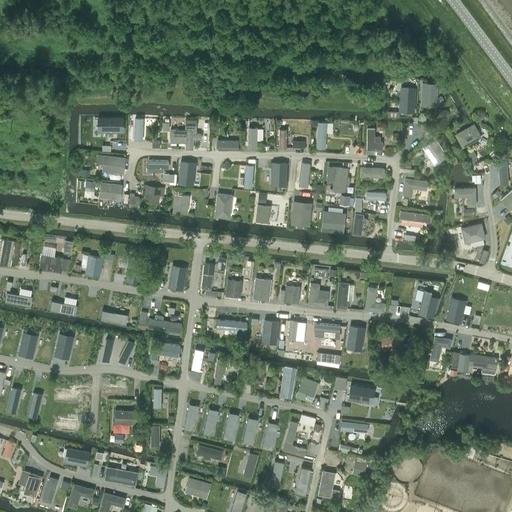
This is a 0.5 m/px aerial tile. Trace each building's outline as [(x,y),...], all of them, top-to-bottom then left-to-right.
[(421,104),(435,105),(437,83),(422,82),(421,104)] [(401,90),(399,111),(414,112),(416,88),(408,88),(408,91),(401,90)] [(123,118),(99,118),(99,132),(123,132),(123,118)] [(135,118),(134,140),(142,140),(142,118),(135,118)] [(170,130),(170,142),(186,142),(186,148),(193,149),(193,138),(201,139),(201,134),(193,134),(193,122),(189,122),(189,120),(185,119),(185,122),(185,130),(170,130)] [(312,122),(311,125),(317,126),(316,148),(324,149),(326,122),(317,122),(312,122)] [(456,134),(462,146),(480,136),(473,124),(456,134)] [(248,127),(248,147),(256,147),(256,127),(248,127)] [(380,136),(374,136),(374,128),(367,128),(366,148),(382,149),(382,141),(380,141),(380,136)] [(434,163),(446,155),(435,139),(423,147),(434,163)] [(217,140),(217,148),(237,148),(237,140),(217,140)] [(97,154),(96,164),(103,165),(102,170),(122,172),(124,157),(104,155),(97,154)] [(147,167),(147,171),(163,171),(163,167),(168,168),(168,160),(148,160),(147,167)] [(226,160),(222,165),(227,170),(231,165),(226,160)] [(506,161),(498,161),(500,184),(508,183),(506,161)] [(301,163),(299,185),(307,185),(309,163),(301,163)] [(239,177),(239,183),(244,184),(243,186),(251,187),(253,165),(245,164),(244,176),(241,176),(241,177),(239,177)] [(349,177),(346,177),(347,168),(328,166),(327,179),(334,180),(333,189),(345,190),(346,182),(349,182),(349,177)] [(361,167),(360,175),(383,176),(383,168),(361,167)] [(412,187),(425,189),(427,181),(405,178),(402,194),(411,195),(412,187)] [(99,197),(119,199),(121,184),(101,182),(99,197)] [(159,195),(162,196),(163,187),(147,185),(146,193),(149,194),(148,198),(158,199),(159,195)] [(467,196),(467,205),(475,205),(475,187),(454,188),(454,196),(467,196)] [(495,198),(500,192),(497,189),(492,195),(495,198)] [(511,189),(501,199),(510,210),(511,208),(511,189)] [(367,191),(366,198),(384,199),(385,192),(367,191)] [(138,207),(139,201),(133,200),(134,193),(129,192),(128,206),(138,207)] [(173,210),(186,212),(188,195),(174,193),(173,210)] [(215,215),(229,217),(231,195),(217,193),(215,215)] [(257,203),(265,204),(266,194),(259,193),(257,203)] [(340,194),(339,205),(349,205),(350,195),(340,194)] [(292,222),(308,224),(310,204),(294,202),(292,222)] [(255,220),(268,221),(270,205),(257,203),(255,220)] [(400,210),(398,218),(401,219),(401,224),(412,226),(412,220),(423,222),(430,223),(430,222),(431,215),(400,210)] [(342,230),(344,214),(325,212),(323,228),(342,230)] [(355,213),(353,233),(360,234),(362,222),(366,223),(366,218),(362,218),(363,214),(355,213)] [(465,242),(474,240),(484,238),(481,223),(461,227),(461,228),(461,231),(462,232),(465,242)] [(12,252),(17,253),(19,241),(1,238),(0,243),(0,263),(10,265),(12,252)] [(39,268),(61,272),(63,257),(41,254),(39,268)] [(85,274),(99,276),(102,256),(88,254),(85,274)] [(33,264),(36,258),(31,255),(28,261),(33,264)] [(225,258),(217,257),(217,264),(217,269),(223,270),(224,265),(225,258)] [(127,259),(124,279),(139,281),(142,261),(127,259)] [(202,287),(210,288),(212,264),(204,263),(202,287)] [(171,265),(167,286),(181,289),(185,268),(171,265)] [(268,299),(270,279),(255,277),(253,297),(268,299)] [(225,295),(240,296),(241,280),(227,279),(225,295)] [(350,300),(346,300),(348,283),(339,282),(337,306),(345,307),(345,304),(349,304),(350,300)] [(327,297),(317,296),(318,283),(310,283),(308,303),(326,305),(327,297)] [(284,300),(298,302),(300,286),(285,284),(285,292),(280,291),(279,299),(284,300)] [(384,303),(374,302),(376,288),(368,287),(365,309),(383,311),(384,303)] [(424,291),(418,314),(433,318),(437,299),(430,297),(431,293),(424,291)] [(6,295),(5,301),(30,306),(31,298),(19,295),(6,292),(6,294),(6,295)] [(51,303),(49,310),(75,315),(76,306),(63,304),(64,303),(51,301),(51,302),(51,303)] [(102,312),(101,318),(126,323),(128,315),(115,313),(115,312),(103,309),(102,311),(102,312)] [(181,323),(161,320),(162,316),(155,315),(155,319),(149,318),(148,326),(179,331),(181,323)] [(217,319),(216,327),(225,328),(224,332),(239,334),(239,337),(245,338),(245,329),(246,321),(217,319)] [(262,340),(276,341),(278,321),(264,320),(262,340)] [(290,320),(288,337),(295,338),(297,321),(290,320)] [(335,331),(339,332),(340,325),(314,322),(314,329),(324,330),(323,336),(335,337),(335,331)] [(350,326),(347,348),(360,350),(364,328),(350,326)] [(23,334),(18,354),(32,357),(36,337),(23,334)] [(379,345),(380,349),(400,345),(398,334),(375,338),(377,346),(379,345)] [(58,335),(54,355),(68,358),(72,338),(58,335)] [(449,347),(450,339),(434,336),(430,358),(437,360),(440,345),(449,347)] [(151,341),(149,352),(157,353),(178,356),(179,345),(159,342),(151,341)] [(195,348),(191,368),(199,370),(203,350),(195,348)] [(327,352),(326,361),(339,362),(340,354),(327,352)] [(457,367),(467,368),(469,354),(459,353),(457,367)] [(495,367),(495,368),(496,358),(469,354),(468,364),(482,366),(481,371),(494,373),(495,367)] [(214,383),(220,384),(223,359),(217,359),(214,383)] [(377,374),(386,370),(383,364),(374,367),(377,374)] [(256,366),(255,377),(263,378),(264,367),(256,366)] [(280,395),(290,397),(295,367),(285,366),(280,395)] [(305,370),(304,375),(312,378),(314,373),(305,370)] [(317,382),(311,380),(311,381),(303,378),(301,383),(296,395),(310,401),(317,382)] [(350,385),(348,400),(368,404),(369,397),(373,397),(374,389),(350,385)] [(12,387),(7,410),(15,412),(21,389),(12,387)] [(103,387),(102,396),(125,397),(125,388),(103,387)] [(153,388),(152,408),(160,408),(160,389),(153,388)] [(57,391),(56,400),(78,402),(79,393),(57,391)] [(33,392),(28,415),(36,417),(42,394),(33,392)] [(57,401),(56,409),(79,411),(80,402),(57,401)] [(189,406),(184,429),(192,431),(195,419),(194,419),(196,408),(189,406)] [(114,422),(138,423),(138,411),(115,410),(114,422)] [(208,411),(203,434),(211,436),(214,424),(213,424),(215,412),(208,411)] [(228,416),(223,439),(231,441),(234,429),(233,429),(236,417),(228,416)] [(55,420),(54,429),(76,430),(77,421),(55,420)] [(247,420),(242,444),(251,445),(253,434),(252,433),(255,422),(247,420)] [(290,420),(282,449),(304,455),(306,448),(290,444),(296,422),(290,420)] [(340,429),(366,432),(367,424),(341,421),(340,429)] [(267,423),(262,449),(271,451),(277,425),(267,423)] [(151,425),(150,445),(158,445),(159,425),(151,425)] [(114,443),(122,444),(122,435),(114,435),(114,443)] [(8,440),(3,453),(11,456),(16,443),(8,440)] [(210,456),(220,458),(222,450),(199,444),(197,452),(205,454),(204,457),(209,458),(210,456)] [(69,448),(67,461),(86,465),(89,452),(69,448)] [(242,475),(251,477),(257,455),(248,452),(242,475)] [(274,460),(269,486),(278,488),(284,462),(274,460)] [(355,461),(352,472),(363,475),(366,463),(355,461)] [(163,467),(153,465),(152,473),(162,475),(163,467)] [(104,479),(132,484),(134,471),(107,466),(104,479)] [(224,474),(225,468),(218,466),(216,472),(224,474)] [(301,467),(295,493),(305,495),(310,469),(301,467)] [(41,476),(30,473),(30,472),(23,470),(19,483),(26,485),(24,492),(35,495),(41,478),(40,478),(41,476)] [(320,479),(319,488),(324,490),(323,495),(330,497),(331,491),(335,472),(328,470),(326,480),(320,479)] [(50,477),(42,499),(51,502),(58,480),(50,477)] [(185,490),(206,496),(209,483),(189,477),(185,490)] [(91,497),(93,489),(74,483),(68,505),(75,507),(79,493),(91,497)] [(237,490),(230,511),(240,511),(247,493),(237,490)] [(121,505),(123,498),(104,493),(98,511),(107,511),(110,502),(121,505)] [(93,496),(91,504),(92,504),(92,507),(96,508),(99,498),(93,496)] [(257,511),(266,511),(270,502),(262,499),(257,511)] [(143,502),(140,511),(144,511),(149,511),(151,505),(143,502)] [(289,511),(290,511),(286,510),(287,504),(281,502),(277,511),(289,511)]
